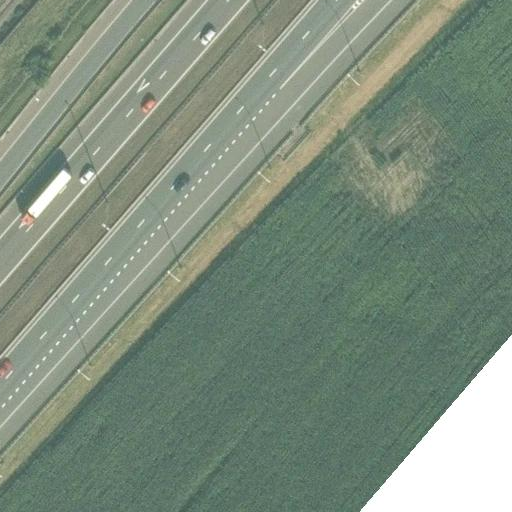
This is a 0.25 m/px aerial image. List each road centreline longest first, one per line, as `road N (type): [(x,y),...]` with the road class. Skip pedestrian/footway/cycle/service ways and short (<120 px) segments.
road 1 (motorway): [(222,0),(0,255)]
road 2 (motorway): [(0,398),(205,165)]
road 3 (motorway): [(205,165),(316,72),(380,0)]
road 4 (motorway): [(144,0),(0,180)]
road 5 (motorway): [(205,165),(346,0)]
